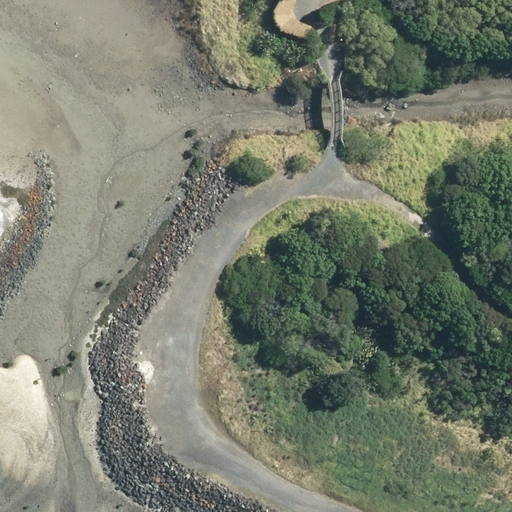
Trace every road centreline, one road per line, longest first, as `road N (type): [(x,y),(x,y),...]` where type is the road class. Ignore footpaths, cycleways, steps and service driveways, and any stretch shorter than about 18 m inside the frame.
road 1 (track): [(511,326),(475,303),(432,236),(393,203),(331,189),(285,193),(255,211),(223,243),(179,346),(178,415),(199,445),(242,477),(325,511)]
road 2 (track): [(331,189),(327,59),(312,4)]
